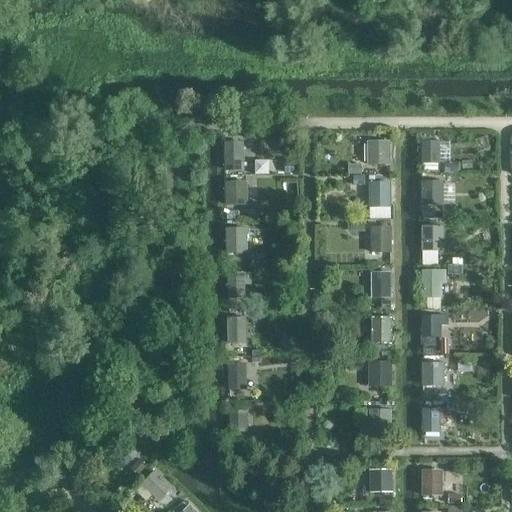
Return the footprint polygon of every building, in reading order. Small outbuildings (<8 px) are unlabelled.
[(249,141),(220,141),(219,175),(248,175),(249,141)] [(358,142),(360,176),(383,175),(381,141),(358,142)] [(407,177),(407,213),(437,213),(437,177),(407,177)] [(248,229),(220,229),(220,262),(248,262),(248,229)] [(357,234),(357,270),(385,270),(385,234),(357,234)] [(410,278),(410,312),(435,312),(435,278),(410,278)] [(247,308),(222,308),(222,348),(247,348),(247,308)] [(447,352),(447,320),(424,319),(423,351),(447,352)] [(357,324),(357,358),(384,358),(384,324),(357,324)] [(395,375),(394,360),(372,360),(372,375),(395,375)] [(230,389),(250,388),(249,364),(229,365),(230,389)] [(412,370),(412,401),(436,401),(436,370),(412,370)] [(424,432),(443,432),(443,407),(424,408),(424,432)] [(359,410),(359,434),(384,434),(384,410),(359,410)] [(252,411),(225,411),(224,448),(252,449),(252,411)] [(105,443),(91,456),(109,475),(123,462),(105,443)] [(396,491),(397,469),(371,468),(371,490),(396,491)] [(410,474),(409,505),(435,506),(436,475),(410,474)]
